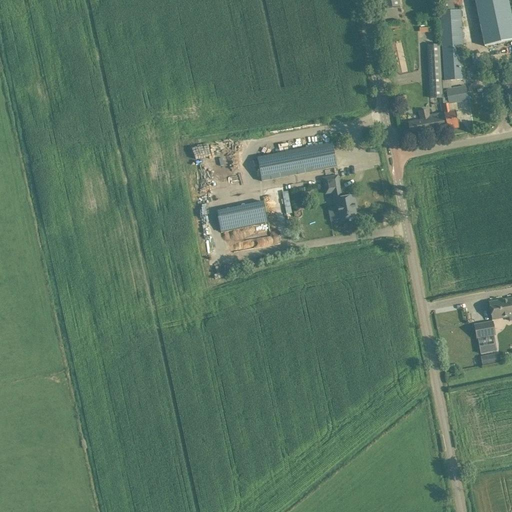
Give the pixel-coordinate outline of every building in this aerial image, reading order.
[(399,0),(382,0),(384,9),(401,6),(399,0)] [(474,0),(484,46),(511,40),(511,21),(507,0),(474,0)] [(460,10),(441,11),(444,82),(451,81),(465,80),(462,20),(461,20),(460,10)] [(156,41),(13,63),(33,188),(50,185),(54,215),(174,196),(173,189),(179,188),(175,160),(164,162),(154,99),(165,97),(156,41)] [(441,98),(439,45),(428,46),(430,98),(441,98)] [(443,105),(445,113),(448,130),(459,128),(456,111),(450,112),(449,104),(469,101),(466,86),(451,89),(446,90),(449,104),(443,105)] [(448,130),(445,113),(429,116),(428,110),(419,112),(421,120),(418,121),(417,120),(412,120),(412,122),(409,122),(411,135),(427,133),(427,134),(448,130)] [(197,176),(214,180),(233,172),(237,154),(233,143),(222,147),(224,138),(222,133),(212,131),(195,138),(192,150),(193,151),(191,160),(197,176)] [(332,144),(257,158),(262,182),(336,167),(332,144)] [(337,203),(340,221),(357,218),(354,204),(356,203),(355,196),(342,198),(338,176),(323,179),(326,194),(333,193),(335,203),(337,203)] [(73,307),(210,281),(195,202),(58,227),(73,307)] [(216,211),(220,232),(268,222),(264,202),(216,211)] [(511,320),(511,298),(489,303),(492,320),(509,317),(510,321),(511,320)] [(476,338),(478,338),(480,348),(496,345),(494,335),(495,335),(493,322),(474,325),(476,338)] [(497,354),(480,355),(480,363),(498,362),(497,354)]
